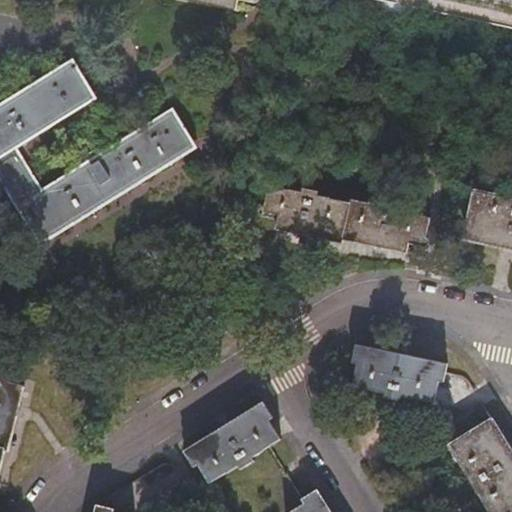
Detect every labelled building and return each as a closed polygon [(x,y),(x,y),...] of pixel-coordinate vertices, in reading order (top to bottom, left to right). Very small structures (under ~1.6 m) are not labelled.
[(165,0),(166,0),(233,14),(236,0),(252,3),(252,0),(165,0)] [(34,139),(111,89),(90,54),(0,109),(0,161),(8,157),(55,235),(208,143),(187,108),(62,183),(34,139)] [(340,243),(340,239),(349,201),(318,195),(319,191),(303,186),(301,192),(284,186),(283,190),(268,187),(262,211),(278,214),(275,229),(340,243)] [(511,202),(473,194),(464,241),(511,251),(511,202)] [(409,238),(425,243),(430,219),(415,215),(415,213),(398,210),(399,204),(382,200),(380,206),(349,198),(349,201),(340,239),(406,253),(409,238)] [(351,386),(433,404),(438,382),(444,383),(448,365),(356,345),(351,364),(356,364),(351,386)] [(0,447),(3,448),(8,449),(23,384),(10,381),(13,367),(0,362),(0,447)] [(263,404),(181,452),(192,468),(196,465),(208,483),(237,465),(240,470),(254,462),(251,456),(280,440),(269,422),(273,420),(263,404)] [(496,429),(493,423),(481,430),(485,437),(496,429)] [(485,437),(481,430),(451,449),(489,511),(511,511),(511,455),(496,429),(485,437)] [(330,511),(317,490),(300,499),(304,505),(292,511),(330,511)] [(96,503),(94,511),(113,511),(115,508),(96,503)]
